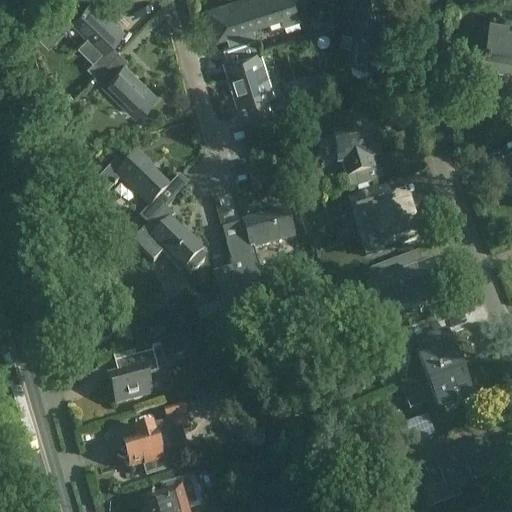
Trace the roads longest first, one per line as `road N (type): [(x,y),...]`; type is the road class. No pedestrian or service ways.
road 1 (residential): [(511,349),(439,150),(429,96),(435,0)]
road 2 (primary): [(67,511),(0,266)]
road 3 (primary): [(0,347),(48,511)]
